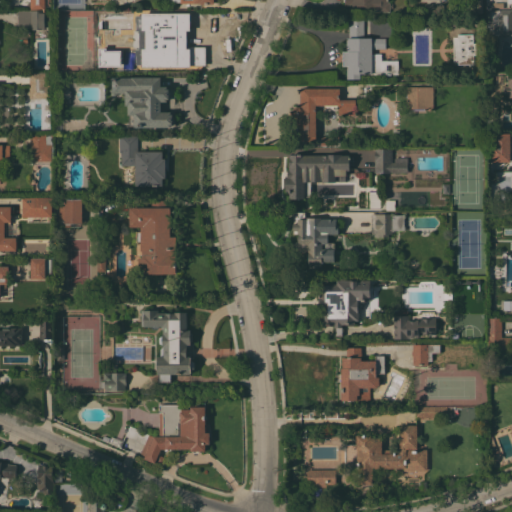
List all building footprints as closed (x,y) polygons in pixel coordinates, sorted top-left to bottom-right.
[(30,0),(50,0),(51,6),(44,6),(44,9),(30,9),(30,0)] [(389,0),(389,2),(389,11),(364,12),(364,8),(351,9),(351,5),(345,5),(344,0),(389,0)] [(511,35),(489,35),(489,9),(497,9),(497,8),(511,8),(511,35)] [(93,15),(93,10),(150,9),(150,13),(190,12),(190,30),(188,30),(188,46),(205,46),(205,65),(204,65),(204,70),(94,71),(93,15)] [(51,30),(31,29),(31,27),(17,27),(18,10),(44,10),(44,12),(51,12),(51,13),(51,30)] [(364,37),(372,37),(372,38),(385,38),(385,49),(372,49),(372,53),(381,53),(381,60),(398,60),(398,74),(371,74),(371,73),(360,73),(360,78),(347,78),(346,75),(346,71),(347,68),(347,65),(343,65),(343,50),(347,50),(347,37),(349,37),(349,19),(364,19),(364,37)] [(473,34),(473,43),(476,43),(476,55),(473,55),(473,63),(458,64),(458,61),(453,61),(453,36),(458,36),(458,34),(473,34)] [(511,97),(508,97),(508,94),(502,94),(502,85),(508,85),(508,71),(511,71),(511,97)] [(29,98),(29,72),(45,72),(45,84),(51,84),(51,98),(29,98)] [(161,77),(161,86),(167,86),(167,89),(169,89),(169,98),(167,98),(167,101),(161,101),(161,111),(171,111),(171,114),(173,114),(173,124),(171,124),(171,126),(134,126),(134,125),(129,125),(129,115),(128,115),(127,105),(125,105),(125,92),(116,92),(115,95),(112,95),(109,93),(110,89),(112,86),(112,77),(161,77)] [(433,86),(432,108),(424,108),(424,110),(411,109),(411,108),(407,108),(407,86),(433,86)] [(71,91),(71,96),(67,99),(63,99),(60,96),(60,91),(62,88),(68,88),(71,91)] [(340,88),(340,99),(355,99),(355,111),(349,111),(349,115),(339,115),(339,105),(315,105),(316,140),(296,141),(296,118),(292,116),(292,110),(295,107),(300,106),(300,88),(340,88)] [(52,146),(53,146),(53,160),(51,160),(51,161),(30,161),(30,133),(46,133),(46,134),(52,134),(52,146)] [(510,161),(491,161),(491,146),(494,146),(494,133),(510,133),(510,161)] [(135,185),(135,165),(121,165),(121,152),(119,152),(119,135),(137,135),(137,151),(162,151),(162,158),(165,158),(165,178),(163,178),(163,185),(135,185)] [(321,145),(321,136),(331,136),(331,145),(321,145)] [(0,144),(10,144),(10,160),(0,160),(0,144)] [(374,172),(374,149),(376,149),(376,148),(391,148),(392,148),(392,162),(395,162),(395,157),(408,157),(408,172),(374,172)] [(322,182),(322,180),(310,181),(310,196),(304,196),(304,198),(300,198),(299,199),(295,199),(293,198),(289,198),(289,191),(285,191),(285,176),(288,176),(288,169),(289,169),(289,167),(289,154),(304,154),(327,154),(342,154),(349,154),(349,157),(351,157),(351,160),(349,160),(349,170),(346,170),(346,175),(335,175),(335,182),(322,182)] [(22,216),(22,197),(52,197),(52,216),(22,216)] [(82,222),(81,222),(81,223),(71,223),(71,227),(65,227),(65,223),(64,223),(64,219),(58,219),(58,213),(59,213),(59,198),(81,198),(81,199),(82,199),(82,222)] [(141,242),(136,242),(136,231),(141,231),(141,226),(129,226),(129,207),(151,207),(151,200),(166,200),(166,207),(171,207),(170,227),(173,227),(173,236),(176,236),(176,256),(176,274),(138,273),(138,257),(142,258),(142,250),(141,250),(141,242)] [(0,204),(13,204),(13,220),(12,220),(12,223),(7,223),(7,237),(16,237),(16,250),(0,250),(0,204)] [(293,212),(305,212),(305,218),(306,218),(306,217),(321,217),(321,218),(336,218),(336,225),(338,225),(338,234),(328,234),(328,243),(334,243),(334,261),(322,262),(322,271),(309,271),(308,252),(296,252),(296,245),(295,245),(295,241),(298,241),(298,240),(297,239),(297,238),(297,237),(297,236),(298,236),(298,234),(293,234),(293,212)] [(392,213),(391,215),(392,230),(392,234),(388,234),(388,237),(371,238),(371,214),(392,213)] [(403,229),(392,230),(391,215),(403,214),(403,229)] [(105,271),(97,271),(97,254),(106,254),(105,271)] [(30,258),(45,257),(45,259),(51,258),(51,259),(51,263),(51,273),(47,273),(47,278),(31,278),(30,258)] [(0,265),(10,265),(10,296),(1,296),(1,298),(0,297),(0,265)] [(319,285),(331,285),(331,284),(336,284),(336,280),(370,280),(370,300),(367,299),(366,319),(355,320),(355,324),(342,324),(342,335),(334,335),(334,324),(321,324),(321,320),(320,320),(320,310),(319,310),(319,285)] [(187,329),(190,329),(190,332),(192,333),(191,341),(190,341),(190,344),(187,344),(187,347),(187,356),(191,356),(191,360),(194,362),(194,368),(191,370),(191,373),(190,373),(190,374),(170,373),(170,382),(158,382),(158,374),(157,374),(157,356),(160,356),(160,349),(162,346),(161,344),(159,343),(159,337),(162,335),(162,333),(163,333),(163,326),(159,326),(157,329),(153,328),(151,327),(150,326),(141,326),(140,310),(150,310),(150,307),(158,307),(158,312),(164,312),(164,313),(174,313),(174,312),(187,312),(187,329)] [(394,315),(408,315),(408,319),(410,319),(410,320),(415,320),(415,319),(417,319),(417,317),(423,317),(423,318),(430,318),(430,317),(436,317),(436,334),(430,334),(430,333),(423,333),(423,334),(418,334),(418,337),(415,337),(415,336),(410,336),(410,337),(409,337),(409,338),(394,338),(394,315)] [(501,337),(511,337),(511,349),(488,349),(488,318),(501,317),(501,337)] [(39,319),(53,319),(54,338),(40,339),(39,319)] [(0,330),(4,330),(4,327),(23,327),(23,345),(0,345),(0,330)] [(440,344),(440,352),(432,352),(432,361),(428,361),(428,364),(413,365),(413,355),(412,355),(412,351),(413,351),(413,344),(440,344)] [(64,359),(57,360),(56,346),(64,345),(64,359)] [(341,368),(342,368),(342,357),(346,357),(346,347),(361,347),(361,360),(375,360),(375,355),(384,355),(384,373),(376,373),(376,377),(379,377),(379,385),(377,385),(377,387),(369,387),(370,400),(341,400),(341,391),(343,391),(343,387),(341,387),(341,368)] [(104,390),(104,387),(100,387),(100,381),(103,381),(103,372),(126,372),(126,385),(125,385),(125,390),(104,390)] [(125,435),(129,425),(148,434),(154,436),(159,436),(159,412),(159,404),(181,404),(181,409),(191,409),(191,406),(205,406),(205,410),(206,410),(206,412),(205,412),(205,419),(206,419),(206,421),(205,421),(205,423),(209,423),(209,432),(210,432),(210,444),(206,444),(206,451),(202,451),(202,452),(200,452),(200,451),(196,451),(196,452),(194,452),(194,451),(191,451),(191,448),(185,448),(185,450),(183,450),(183,448),(181,448),(181,450),(178,450),(178,449),(174,449),(174,450),(171,450),(171,449),(163,449),(163,450),(161,450),(161,449),(159,453),(159,454),(159,455),(166,458),(163,465),(155,461),(154,463),(144,458),(145,455),(140,453),(144,445),(125,435)] [(446,406),(446,417),(415,417),(415,416),(401,416),(401,408),(415,408),(415,406),(446,406)] [(381,434),(382,449),(395,449),(395,450),(399,450),(399,425),(417,425),(417,448),(406,448),(406,450),(426,450),(426,461),(423,461),(423,469),(405,469),(405,468),(373,468),(373,477),(372,477),(372,484),(358,484),(358,467),(345,467),(345,444),(356,443),(356,435),(381,434)] [(122,441),(119,447),(112,443),(111,444),(103,440),(104,436),(110,438),(111,436),(122,441)] [(0,460),(2,461),(1,463),(17,465),(15,478),(0,476),(0,460)] [(53,480),(54,480),(54,493),(52,493),(51,504),(43,503),(45,493),(43,493),(43,491),(39,490),(39,489),(38,488),(38,478),(39,478),(39,463),(53,465),(53,480)] [(317,484),(317,486),(307,486),(307,476),(303,476),(303,471),(307,471),(307,469),(335,468),(335,483),(317,484)] [(63,469),(63,481),(54,481),(54,469),(63,469)] [(426,481),(426,492),(418,492),(419,481),(426,481)] [(89,511),(89,501),(104,501),(105,502),(106,505),(107,507),(106,508),(104,509),(104,511),(89,511)]
